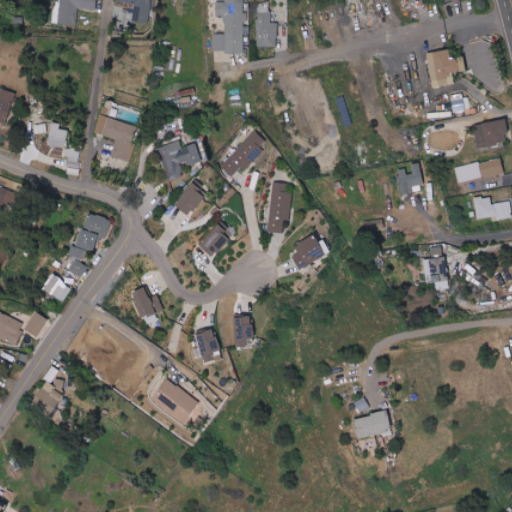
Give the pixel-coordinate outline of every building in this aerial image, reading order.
[(60,0),(58,23),(76,25),(77,8),(97,10),(97,0),(60,0)] [(132,21),(147,24),(151,0),(116,0),(116,2),(135,5),(132,21)] [(245,0),(226,0),(226,1),(217,2),(217,16),(225,15),(226,33),(213,33),(214,52),(245,51),(244,29),(246,29),(245,0)] [(257,47),(278,46),(278,22),(272,23),(271,13),(256,13),(257,47)] [(428,53),(433,87),(456,83),(454,73),(467,70),(465,55),(452,58),(450,49),(428,53)] [(0,120),(7,123),(17,93),(2,88),(0,93),(0,120)] [(345,126),(360,122),(352,94),(336,99),(345,126)] [(471,109),(469,97),(452,100),(454,111),(471,109)] [(128,161),(139,126),(101,114),(96,131),(117,138),(111,156),(128,161)] [(479,148),(511,141),(506,120),(474,126),(479,148)] [(61,123),(52,122),(49,145),(66,147),(68,130),(61,129),(61,123)] [(246,169),(270,143),(256,130),(222,167),(233,177),(243,167),(246,169)] [(440,132),(441,145),(454,144),(454,131),(440,132)] [(202,161),(198,143),(182,147),(181,142),(160,147),(168,181),(184,177),(182,167),(202,161)] [(68,174),(80,175),(81,148),(69,148),(68,174)] [(459,184),(505,173),(501,157),(455,168),(459,184)] [(410,167),(397,170),(402,194),(425,190),(420,163),(409,165),(410,167)] [(270,232),(284,233),(284,220),(291,220),(293,183),(273,182),(270,232)] [(176,205),(190,217),(208,194),(194,183),(176,205)] [(0,208),(3,210),(6,203),(15,206),(20,193),(0,185),(0,208)] [(492,204),(491,196),(474,198),(477,219),(492,217),(492,220),(511,217),(511,209),(511,201),(492,204)] [(113,220),(89,212),(78,246),(95,252),(101,232),(108,234),(113,220)] [(385,219),(365,220),(366,234),(385,233),(385,219)] [(237,233),(223,221),(200,246),(214,258),(237,233)] [(321,242),(317,234),(296,246),(300,252),(293,256),(301,270),(333,253),(326,240),(321,242)] [(84,277),(89,264),(82,261),(86,250),(73,245),(69,256),(74,257),(68,271),(84,277)] [(426,259),(427,285),(447,284),(445,246),(430,247),(431,259),(426,259)] [(43,289),(63,302),(73,288),(53,274),(43,289)] [(165,311),(158,294),(150,298),(146,287),(132,293),(143,320),(165,311)] [(26,324),(0,311),(0,337),(16,345),(26,324)] [(49,319),(36,312),(26,329),(39,337),(49,319)] [(235,316),(236,347),(247,347),(247,339),(254,339),(254,316),(235,316)] [(204,363),(222,359),(216,327),(197,331),(204,363)] [(45,379),(53,383),(59,369),(52,366),(45,379)] [(152,399),(184,424),(200,402),(168,378),(152,399)] [(48,406),(45,415),(59,420),(64,404),(62,403),(66,392),(44,384),(37,402),(48,406)] [(369,408),(366,397),(355,401),(359,411),(369,408)] [(359,438),(393,430),(389,411),(355,419),(359,438)] [(53,460),(57,454),(42,443),(38,449),(53,460)] [(0,511),(4,511),(12,499),(0,491),(0,511)]
